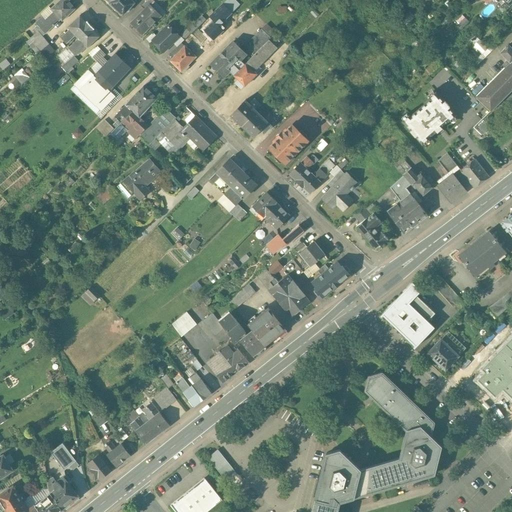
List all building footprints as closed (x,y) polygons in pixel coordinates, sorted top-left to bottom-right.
[(60,0),(51,9),(54,12),(61,19),(63,21),(75,9),(68,1),(69,0),(60,0)] [(113,0),(111,4),(123,15),(136,1),(134,0),(113,0)] [(153,0),(147,0),(141,6),(145,11),(150,6),(155,2),(153,0)] [(234,0),(226,0),(210,16),(219,25),(239,5),(234,0)] [(511,0),(501,0),(499,2),(499,3),(501,5),(498,8),(503,13),(509,6),(509,7),(511,3),(511,0)] [(145,11),(138,18),(138,17),(132,24),(143,34),(161,16),(150,6),(145,11)] [(54,12),(46,19),(43,17),(36,23),(45,32),(44,33),(45,34),(45,33),(46,34),(61,19),(54,12)] [(81,15),(68,27),(70,29),(61,38),(66,44),(76,35),(77,37),(91,25),(81,15)] [(208,18),(192,33),(201,42),(217,28),(208,18)] [(91,25),(77,37),(79,39),(70,48),(68,46),(58,56),(65,63),(74,55),(76,54),(85,45),(87,47),(100,35),(91,25)] [(169,25),(159,35),(153,40),(163,52),(179,37),(169,25)] [(261,29),(246,44),(255,53),(269,40),(271,38),(261,29)] [(201,42),(192,33),(186,38),(190,42),(198,50),(204,45),(201,42)] [(35,34),(26,41),(32,49),(44,39),(40,34),(38,37),(35,34)] [(280,42),(273,36),(271,38),(269,40),(275,46),(280,42)] [(487,49),(475,36),(470,41),(482,54),(487,49)] [(44,39),(32,49),(37,54),(49,44),(44,39)] [(255,53),(246,63),(254,71),(259,66),(258,66),(277,47),(275,46),(269,40),(255,53)] [(511,40),(500,52),(511,64),(484,89),(476,96),(491,111),(474,127),(482,134),(511,104),(511,40)] [(181,42),(170,53),(174,57),(185,46),(182,43),(181,42)] [(233,42),(211,64),(224,77),(229,71),(234,75),(245,64),(240,60),(246,54),(233,42)] [(174,57),(171,60),(184,72),(189,66),(188,64),(196,56),(185,46),(174,57)] [(65,63),(61,67),(66,72),(79,61),(74,55),(65,63)] [(89,81),(104,95),(114,84),(127,70),(113,57),(107,63),(105,61),(103,63),(105,65),(103,67),(91,80),(89,81)] [(91,80),(103,67),(98,63),(86,75),(91,80)] [(254,71),(246,63),(245,64),(234,75),(238,79),(234,83),(241,89),(244,85),(245,86),(257,74),(254,71)] [(23,84),(31,77),(22,68),(15,75),(23,84)] [(484,89),(469,74),(462,81),(476,96),(484,89)] [(101,98),(106,104),(117,94),(121,90),(114,84),(104,95),(101,98)] [(88,93),(81,86),(76,91),(83,98),(88,93)] [(144,86),(125,105),(126,105),(115,117),(119,121),(118,121),(121,123),(150,92),(144,86)] [(83,98),(76,91),(73,94),(81,103),(84,100),(83,98)] [(121,123),(120,124),(136,139),(139,135),(148,126),(139,117),(157,98),(150,92),(121,123)] [(430,99),(411,116),(410,115),(403,121),(411,130),(410,131),(415,137),(416,136),(422,143),(429,137),(436,131),(437,132),(442,128),(441,127),(448,120),(448,121),(455,115),(449,107),(450,107),(445,101),(444,102),(436,92),(429,98),(430,99)] [(106,104),(102,108),(106,112),(121,99),(117,94),(106,104)] [(232,116),(242,126),(256,110),(246,101),(232,116)] [(297,107),(292,101),(285,108),(290,114),(297,107)] [(106,112),(102,108),(98,112),(102,117),(106,112)] [(265,118),(256,110),(242,126),(254,137),(261,129),(265,132),(272,125),(265,118)] [(162,111),(158,123),(152,129),(148,126),(139,135),(149,145),(174,120),(175,118),(172,116),(167,112),(166,113),(162,111)] [(269,114),(265,118),(272,125),(276,120),(269,114)] [(216,137),(195,116),(183,129),(182,129),(191,138),(186,142),(195,150),(199,146),(203,150),(216,137)] [(106,119),(98,126),(106,134),(113,128),(106,119)] [(174,120),(156,137),(160,141),(165,137),(163,135),(176,122),(174,120)] [(183,129),(176,122),(163,135),(165,137),(175,146),(170,151),(174,155),(186,142),(191,138),(182,129),(183,129)] [(292,125),(286,130),(285,129),(282,133),(277,137),(274,141),(275,142),(269,147),(285,164),(308,141),(292,125)] [(165,137),(160,141),(170,151),(175,146),(165,137)] [(447,153),(438,161),(439,161),(447,171),(445,173),(446,175),(438,181),(440,184),(452,174),(454,175),(461,170),(447,153)] [(117,186),(128,198),(131,195),(133,193),(134,191),(141,199),(149,192),(145,187),(161,172),(149,159),(145,155),(132,166),(136,171),(136,172),(135,171),(125,180),(125,181),(123,182),(121,183),(117,186)] [(400,155),(392,162),(396,167),(404,160),(400,155)] [(310,159),(307,156),(301,162),(308,169),(318,159),(314,156),(310,159)] [(244,173),(229,159),(216,172),(231,187),(244,173)] [(461,170),(474,188),(489,177),(475,159),(461,170)] [(308,169),(301,162),(289,174),(299,184),(311,172),(308,169)] [(419,176),(411,168),(403,175),(404,175),(410,183),(422,196),(433,185),(422,173),(419,176)] [(323,172),(320,169),(314,175),(321,182),(327,176),(323,172)] [(341,170),(327,184),(332,189),(346,175),(341,170)] [(332,189),(324,197),(333,206),(337,203),(343,208),(351,199),(345,193),(350,188),(352,190),(355,187),(353,185),(358,180),(349,171),(346,175),(332,189)] [(311,172),(299,184),(310,194),(321,182),(314,175),(311,172)] [(231,187),(224,194),(235,205),(237,203),(242,198),(244,199),(257,185),(244,173),(231,187)] [(454,175),(452,174),(440,184),(438,185),(451,203),(466,192),(454,175)] [(404,175),(389,188),(396,195),(410,183),(404,175)] [(117,192),(109,184),(97,197),(103,204),(117,192)] [(199,191),(195,187),(186,196),(190,200),(199,191)] [(267,191),(250,209),(256,215),(259,212),(264,218),(265,217),(278,204),(276,201),(276,200),(267,191)] [(411,193),(387,211),(404,233),(428,215),(411,193)] [(242,208),(237,203),(235,205),(229,211),(234,216),(242,208)] [(278,204),(265,217),(277,229),(290,215),(278,204)] [(370,216),(363,207),(355,214),(362,223),(370,216)] [(242,208),(234,216),(239,221),(247,213),(242,208)] [(362,223),(358,227),(374,246),(374,247),(374,248),(375,248),(376,249),(377,249),(378,248),(379,247),(379,246),(388,239),(382,232),(386,228),(374,213),(370,216),(362,223)] [(511,214),(502,223),(511,235),(511,214)] [(184,235),(177,228),(173,232),(180,239),(184,235)] [(490,230),(477,241),(476,240),(472,243),(473,244),(460,254),(478,277),(508,253),(490,230)] [(278,234),(265,245),(275,256),(287,245),(278,234)] [(302,242),(294,248),(297,253),(305,246),(302,242)] [(314,242),(300,253),(301,253),(306,258),(305,259),(311,266),(314,263),(325,255),(319,247),(321,246),(319,243),(317,245),(314,242)] [(76,243),(69,250),(73,254),(80,247),(76,243)] [(272,262),(281,258),(279,254),(270,258),(272,262)] [(263,266),(255,257),(249,262),(251,264),(249,265),(251,266),(252,265),(257,271),(263,266)] [(239,265),(232,258),(228,262),(235,269),(239,265)] [(282,267),(277,261),(267,269),(271,273),(272,275),(282,267)] [(311,266),(303,272),(308,278),(319,269),(314,263),(311,266)] [(349,279),(337,264),(313,284),(324,298),(349,279)] [(267,269),(258,276),(262,281),(271,273),(267,269)] [(271,273),(262,281),(269,290),(278,282),(272,275),(271,273)] [(310,302),(288,274),(278,282),(300,309),(310,302)] [(461,299),(438,274),(430,281),(453,306),(461,299)] [(300,309),(278,282),(269,290),(291,317),(300,309)] [(249,283),(229,300),(235,308),(256,292),(249,283)] [(411,283),(382,314),(416,346),(434,327),(428,321),(435,313),(416,295),(421,290),(411,283)] [(99,295),(91,287),(81,296),(86,300),(90,296),(94,300),(99,295)] [(511,303),(511,290),(489,308),(496,316),(511,303)] [(461,299),(453,306),(458,312),(466,304),(461,299)] [(269,307),(248,324),(252,330),(265,346),(286,329),(269,307)] [(172,324),(182,336),(198,323),(187,311),(172,324)] [(231,323),(224,314),(218,319),(225,328),(231,323)] [(265,346),(252,330),(247,334),(245,332),(238,338),(255,358),(267,348),(265,346)] [(230,338),(225,332),(224,333),(226,335),(221,339),(224,343),(230,338)] [(447,333),(428,353),(445,369),(465,349),(447,333)] [(237,347),(232,340),(228,342),(229,344),(234,349),(237,347)] [(511,342),(510,344),(509,342),(508,342),(506,342),(503,345),(499,349),(499,350),(496,352),(496,355),(501,360),(498,364),(497,363),(495,365),(494,364),(480,378),(482,379),(481,380),(485,383),(478,390),(479,391),(477,392),(488,402),(489,401),(490,401),(497,393),(500,391),(511,402),(511,342)] [(229,344),(208,361),(224,381),(249,362),(240,350),(237,353),(234,349),(229,344)] [(434,422),(382,372),(367,377),(364,391),(405,431),(399,458),(360,470),(339,450),(325,453),(310,511),(337,511),(339,503),(434,476),(441,446),(431,437),(434,422)] [(196,373),(190,377),(195,384),(201,379),(196,373)] [(167,374),(161,379),(168,388),(174,384),(167,374)] [(191,387),(183,377),(176,382),(184,392),(191,387)] [(211,392),(201,379),(195,384),(192,386),(203,399),(206,397),(206,396),(211,392)] [(203,399),(192,386),(191,387),(184,392),(194,406),(199,401),(200,402),(203,399)] [(167,387),(153,398),(163,410),(176,399),(167,387)] [(170,425),(152,402),(143,410),(150,419),(145,423),(144,424),(154,437),(169,426),(170,425)] [(106,422),(98,412),(92,417),(100,427),(106,422)] [(145,423),(139,416),(130,423),(146,444),(147,443),(154,437),(144,424),(145,423)] [(115,448),(110,441),(104,446),(109,452),(106,455),(116,467),(130,456),(121,443),(115,448)] [(51,452),(65,470),(76,461),(62,443),(51,452)] [(236,471),(218,450),(207,458),(225,480),(236,471)] [(99,454),(87,463),(91,468),(88,469),(88,472),(93,478),(96,478),(98,477),(100,479),(111,470),(99,454)] [(3,455),(0,457),(0,479),(13,471),(3,455)] [(45,465),(35,466),(38,491),(48,489),(45,465)] [(32,472),(29,467),(21,472),(24,477),(32,472)] [(53,484),(53,485),(54,487),(55,489),(51,493),(63,508),(78,496),(67,481),(69,479),(66,475),(57,482),(56,482),(55,482),(54,483),(53,484)] [(204,478),(171,504),(177,511),(206,511),(222,500),(204,478)] [(13,486),(0,494),(0,499),(3,505),(2,505),(2,506),(2,508),(2,509),(3,510),(4,511),(5,511),(6,510),(7,511),(17,506),(23,502),(13,486)] [(51,493),(35,505),(39,511),(57,511),(63,508),(51,493)] [(23,502),(17,506),(20,511),(28,506),(25,501),(23,502)]
